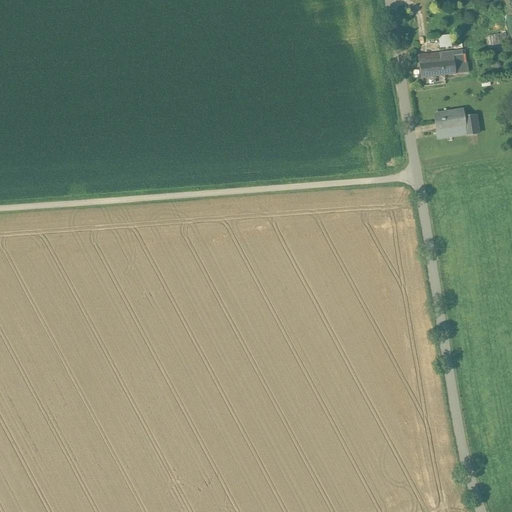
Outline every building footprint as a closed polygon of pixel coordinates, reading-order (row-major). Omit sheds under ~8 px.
[(506,34),(495,35),(495,36),(486,37),(488,49),(505,47),(504,44),(511,43),(511,42),(508,23),(505,23),(508,38),(506,38),(506,34)] [(448,36),(438,37),(439,48),(449,47),(451,45),(450,37),(448,36)] [(463,51),(452,53),(455,75),(468,73),(467,65),(465,65),(463,51)] [(452,53),(418,56),(419,64),(420,79),(455,75),(452,53)] [(463,110),(434,115),(436,133),(466,128),(463,110)]
